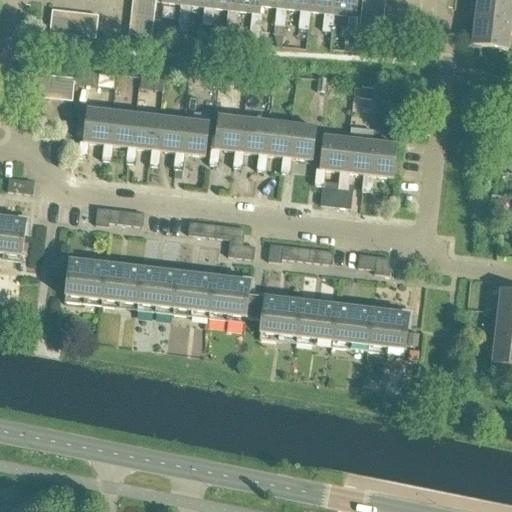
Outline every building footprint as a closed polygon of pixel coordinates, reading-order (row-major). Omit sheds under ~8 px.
[(187,9),(188,0),(163,0),(162,6),(181,8),(179,25),(188,27),(190,9),(187,9)] [(212,0),(188,0),(187,9),(190,9),(204,11),(202,28),(212,30),(214,12),(211,12),(212,0)] [(236,0),(212,0),(211,12),(214,12),(228,14),(226,31),(236,32),(238,15),(235,15),(236,0)] [(258,0),(236,0),(235,15),(238,15),(252,17),(250,34),(260,35),(262,17),(260,17),(260,10),(257,10),(258,0)] [(258,0),(257,10),(260,10),(276,12),(274,29),(284,30),(286,13),(283,13),(284,0),(258,0)] [(308,0),(284,0),(283,13),(286,13),(300,15),(298,32),(308,33),(310,16),(307,16),(308,0)] [(332,0),(308,0),(307,16),(310,16),(324,18),(322,35),(332,36),(334,19),(331,19),(332,0)] [(357,0),(332,0),(331,19),(334,19),(348,21),(346,38),(356,39),(358,21),(355,20),(357,0)] [(372,0),(362,0),(362,10),(384,13),(386,1),(372,0)] [(511,4),(478,0),(475,25),(510,29),(511,23),(511,16),(511,4)] [(133,4),(132,15),(154,18),(155,6),(133,4)] [(362,10),(360,21),(383,24),(384,13),(362,10)] [(61,38),(64,16),(52,15),(49,37),(61,38)] [(154,18),(132,15),(131,26),(153,29),(154,18)] [(75,17),(64,16),(61,38),(73,40),(75,17)] [(75,17),(73,40),(84,41),(86,19),(75,17)] [(86,19),(84,41),(96,42),(98,20),(86,19)] [(382,36),(383,24),(360,21),(359,33),(382,36)] [(475,25),(472,49),(508,53),(510,34),(511,34),(511,22),(511,23),(510,29),(475,25)] [(179,25),(177,36),(187,37),(188,27),(179,25)] [(153,29),(131,26),(129,38),(151,41),(153,29)] [(250,34),(249,50),(258,51),(260,35),(250,34)] [(356,39),(346,38),(344,55),(358,57),(360,39),(356,39)] [(76,75),(74,87),(98,90),(99,78),(76,75)] [(38,101),(40,79),(28,78),(26,99),(38,101)] [(51,80),(40,79),(38,101),(49,102),(51,80)] [(62,81),(51,80),(49,102),(60,103),(62,81)] [(62,81),(60,103),(72,104),(74,82),(62,81)] [(217,94),(245,97),(246,86),(218,84),(217,94)] [(359,104),(370,105),(372,93),(361,92),(359,104)] [(107,150),(111,116),(87,114),(84,147),(80,146),(78,163),(87,164),(89,148),(103,150),(107,150)] [(135,119),(111,116),(107,150),(103,150),(101,166),(111,167),(113,151),(127,152),(131,153),(135,119)] [(159,122),(135,119),(131,153),(127,152),(125,168),(135,169),(137,153),(151,155),(155,155),(159,122)] [(218,171),(220,155),(234,156),(239,157),(242,123),(219,120),(215,153),(211,152),(209,170),(218,171)] [(159,122),(155,155),(151,155),(149,171),(159,172),(160,156),(175,157),(179,158),(183,124),(159,122)] [(266,126),(242,123),(239,157),(234,156),(232,172),(242,173),(244,158),(258,159),(262,160),(266,126)] [(208,127),(183,124),(179,158),(175,157),(173,173),(183,174),(184,158),(205,161),(208,127)] [(290,129),(266,126),(262,160),(258,159),(256,175),(266,176),(268,160),(282,162),(286,163),(290,129)] [(316,132),(290,129),(286,163),(282,162),(280,178),(290,179),(292,163),(312,166),(316,132)] [(347,144),(324,141),(320,174),(316,174),(314,190),(324,191),(325,175),(339,177),(344,177),(347,144)] [(371,146),(347,144),(344,177),(339,177),(338,193),(347,194),(349,178),(363,179),(368,180),(371,146)] [(397,149),(371,146),(368,180),(363,179),(362,195),(371,196),(373,180),(394,183),(397,149)] [(510,165),(511,153),(502,152),(501,164),(510,165)] [(34,187),(9,183),(7,196),(33,199),(34,187)] [(503,216),(504,204),(494,203),(492,215),(503,216)] [(143,218),(97,213),(95,230),(108,232),(108,228),(142,232),(143,218)] [(0,266),(21,268),(26,226),(0,222),(0,266)] [(244,233),(189,227),(187,240),(229,245),(227,261),(253,264),(255,252),(242,250),(244,233)] [(333,257),(270,249),(268,266),(280,268),(281,264),(332,270),(333,257)] [(389,263),(359,260),(357,273),(374,275),(373,279),(388,281),(390,272),(388,272),(389,263)] [(250,286),(70,265),(65,307),(245,328),(246,323),(261,325),(259,344),(403,361),(408,319),(249,300),(250,286)] [(511,295),(501,294),(498,320),(511,321),(511,295)] [(511,321),(498,320),(495,344),(511,345),(511,321)] [(511,345),(495,344),(492,368),(511,369),(511,345)]
